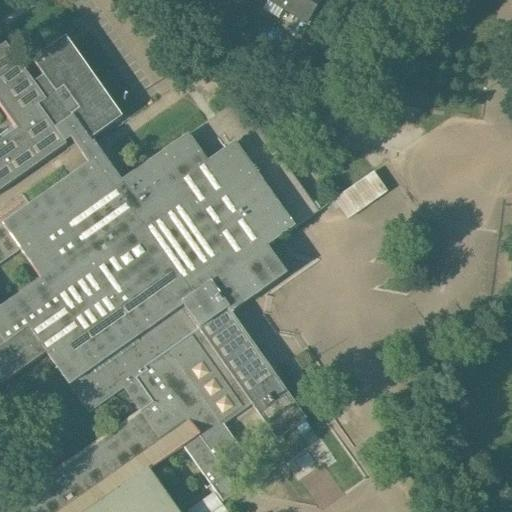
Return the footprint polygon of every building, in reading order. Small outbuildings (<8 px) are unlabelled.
[(319,0),(266,0),(267,1),(268,2),(269,0),(277,0),(285,4),(284,7),(307,21),(319,0)] [(55,131),(64,125),(73,119),(89,143),(123,119),(66,38),(32,62),(43,78),(33,85),(6,46),(0,49),(0,108),(17,132),(0,143),(0,193),(66,147),(65,145),(55,131)] [(122,184),(114,190),(99,169),(50,203),(66,225),(47,236),(44,232),(20,250),(41,282),(0,311),(0,387),(46,355),(89,415),(124,390),(139,412),(152,403),(184,448),(211,486),(305,420),(255,350),(230,316),(226,311),(208,324),(195,305),(218,289),(216,284),(230,274),(267,248),(290,232),(318,212),(239,101),(122,184)] [(0,265),(20,250),(44,232),(47,236),(66,225),(50,203),(99,169),(114,190),(122,184),(94,145),(92,146),(89,143),(73,119),(64,125),(55,131),(65,145),(71,140),(88,166),(0,228),(0,265)] [(375,170),(335,197),(349,218),(389,191),(375,170)] [(226,311),(230,316),(286,276),(267,248),(230,274),(216,284),(218,289),(195,305),(208,324),(226,311)] [(177,511),(150,473),(184,448),(152,403),(139,412),(0,509),(0,511),(177,511)]
